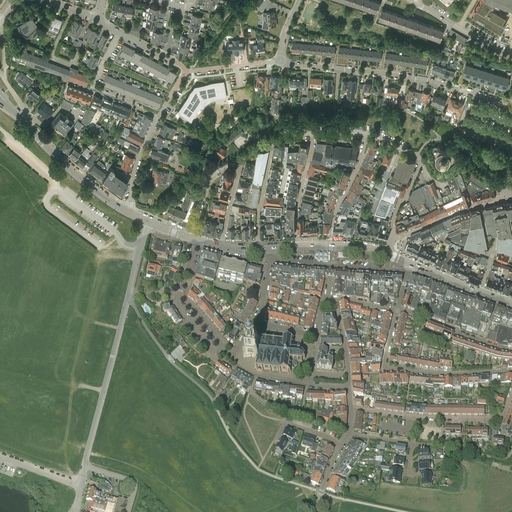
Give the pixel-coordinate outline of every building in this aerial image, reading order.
[(374,0),(363,0),(361,7),(376,12),(380,2),(374,0)] [(511,0),(481,0),(472,16),(476,19),(477,17),(484,21),(484,23),(494,29),(501,33),(504,27),(505,26),(506,24),(503,22),(504,21),(505,18),(506,17),(500,13),(503,4),(511,7),(511,0)] [(124,4),(125,2),(122,1),(122,5),(117,4),(116,9),(117,9),(116,14),(115,13),(115,14),(116,15),(116,14),(121,15),(123,4),(124,4)] [(131,7),(127,6),(126,11),(127,11),(126,16),(131,17),(133,7),(133,8),(134,4),(132,3),(131,7)] [(379,19),(394,25),(398,14),(382,9),(379,19)] [(148,12),(147,11),(147,12),(148,13),(147,17),(148,17),(158,19),(157,20),(160,21),(160,19),(157,18),(158,14),(153,13),(152,13),(148,13),(148,12)] [(274,12),(267,13),(267,12),(262,13),(263,21),(262,28),(268,29),(269,26),(276,26),(275,17),(274,17),(274,12)] [(200,22),(201,22),(201,21),(200,21),(201,16),(192,14),(192,13),(188,13),(188,15),(192,15),(191,20),(196,21),(196,20),(200,21),(200,22)] [(413,19),(398,14),(394,25),(410,30),(413,19)] [(31,32),(37,26),(31,17),(18,24),(19,28),(21,31),(23,34),(26,36),(27,36),(28,37),(32,33),(31,32)] [(58,21),(57,20),(56,20),(57,19),(53,18),(51,24),(52,24),(49,32),(55,34),(61,21),(59,20),(58,21)] [(410,30),(425,35),(429,25),(413,19),(410,30)] [(73,32),(71,36),(77,39),(83,27),(80,25),(80,24),(74,21),(69,31),(73,32)] [(154,28),(155,24),(150,22),(150,23),(146,22),(146,21),(145,21),(145,22),(146,22),(145,27),(154,29),(154,30),(158,31),(158,28),(154,28)] [(198,32),(199,32),(199,31),(198,30),(199,26),(188,24),(189,23),(186,22),(186,24),(189,25),(188,29),(194,30),(198,31),(198,32)] [(444,30),(429,25),(425,35),(441,40),(444,30)] [(88,40),(93,30),(88,27),(83,37),(88,40)] [(99,34),(93,30),(88,40),(94,43),(91,47),(94,49),(97,43),(95,41),(99,34)] [(181,36),(180,40),(185,41),(190,42),(190,43),(191,43),(191,42),(190,41),(191,37),(182,35),(182,34),(178,33),(177,35),(181,36)] [(108,47),(104,45),(108,38),(102,35),(97,45),(103,48),(102,49),(106,51),(108,47)] [(151,35),(150,35),(150,36),(151,36),(150,41),(160,43),(159,44),(165,45),(166,43),(160,42),(161,38),(156,36),(156,37),(151,36),(151,35)] [(262,39),(262,36),(256,37),(257,43),(249,44),(251,54),(255,53),(255,51),(259,51),(264,51),(263,42),(264,42),(264,39),(262,39)] [(233,41),(227,41),(228,53),(234,52),(234,53),(238,53),(243,53),(242,40),(237,40),(233,40),(233,41)] [(176,43),(175,45),(179,46),(178,50),(183,51),(183,50),(188,51),(188,52),(189,51),(188,51),(189,47),(178,45),(178,44),(176,43)] [(302,53),(303,44),(292,43),(292,52),(302,53)] [(314,45),(303,44),(302,53),(313,54),(313,48),(314,45)] [(122,49),(119,55),(124,58),(129,48),(123,45),(122,45),(120,48),(122,49)] [(313,54),(323,55),(324,50),(324,46),(314,45),(313,48),(313,54)] [(335,47),(324,46),(324,50),(323,55),(334,56),(335,47)] [(338,56),(349,58),(350,49),(339,47),(338,56)] [(129,48),(124,58),(131,61),(134,55),(132,54),(134,51),(129,48)] [(360,50),(350,49),(349,58),(359,59),(360,50)] [(14,59),(47,71),(50,64),(32,57),(32,55),(18,50),(14,59)] [(359,59),(370,60),(371,51),(360,50),(359,59)] [(87,58),(85,62),(87,63),(87,64),(94,68),(98,59),(96,57),(97,54),(91,51),(89,54),(91,55),(91,56),(89,59),(87,58)] [(134,55),(131,61),(136,64),(141,54),(134,51),(132,54),(134,55)] [(382,52),(371,51),(370,60),(381,61),(382,52)] [(385,62),(395,63),(397,54),(386,53),(385,62)] [(141,54),(136,64),(142,67),(145,61),(144,61),(146,57),(141,54)] [(407,56),(397,54),(395,63),(406,65),(407,56)] [(406,65),(416,66),(418,58),(407,56),(406,65)] [(145,61),(142,67),(147,70),(152,60),(146,57),(144,61),(145,61)] [(428,59),(418,58),(416,66),(427,68),(428,59)] [(431,71),(435,73),(438,65),(441,59),(438,58),(438,60),(436,64),(434,63),(431,71)] [(152,60),(147,70),(153,73),(157,68),(155,67),(157,63),(152,60)] [(440,66),(438,65),(435,73),(439,74),(444,62),(442,62),(440,66)] [(157,68),(153,73),(158,76),(163,66),(157,63),(155,67),(157,68)] [(447,68),(446,68),(446,70),(444,74),(444,76),(448,77),(453,63),(451,63),(450,65),(448,65),(447,68)] [(453,63),(448,77),(452,79),(457,65),(453,63)] [(69,71),(50,64),(47,71),(86,86),(89,77),(77,73),(78,70),(71,67),(69,71)] [(462,76),(478,80),(481,69),(466,64),(462,76)] [(163,66),(158,76),(165,79),(168,74),(166,73),(168,69),(163,66)] [(168,74),(165,79),(171,83),(176,73),(168,69),(166,73),(168,74)] [(496,74),(481,69),(478,80),(493,85),(496,74)] [(18,71),(15,75),(17,77),(15,79),(21,83),(20,85),(24,88),(25,87),(26,87),(31,82),(33,83),(36,79),(31,76),(29,79),(20,72),(20,73),(18,71)] [(510,78),(496,74),(493,85),(508,90),(509,84),(508,84),(510,78)] [(104,86),(109,88),(113,78),(106,75),(104,82),(105,82),(104,86)] [(265,76),(258,75),(257,81),(257,83),(256,86),(261,86),(261,82),(264,83),(265,76)] [(270,85),(278,86),(279,77),(271,77),(270,85)] [(109,88),(115,90),(119,80),(113,78),(109,88)] [(296,78),(296,86),(296,88),(306,89),(306,78),(296,78)] [(332,79),(324,79),(323,86),(325,86),(324,92),(332,93),(333,87),(331,86),(332,79)] [(115,90),(121,93),(125,83),(119,80),(115,90)] [(347,97),(349,80),(349,81),(346,81),(346,80),(343,80),(342,80),(340,93),(344,94),(344,92),(347,92),(347,95),(347,97)] [(356,81),(349,80),(347,97),(348,97),(348,98),(353,99),(353,96),(354,96),(356,81)] [(199,89),(194,92),(192,91),(188,96),(188,97),(187,98),(183,104),(182,106),(181,105),(177,111),(190,120),(191,118),(191,117),(192,115),(193,114),(194,112),(195,111),(196,110),(197,109),(198,107),(199,106),(201,105),(202,104),(203,103),(205,102),(206,101),(208,101),(209,100),(211,99),(212,99),(214,98),(216,98),(217,98),(219,97),(221,97),(222,97),(224,97),(226,97),(223,82),(216,83),(216,84),(214,84),(207,85),(208,85),(205,86),(205,85),(199,86),(199,89)] [(365,82),(365,84),(360,84),(359,88),(364,89),(364,90),(364,94),(369,94),(369,91),(370,91),(371,83),(365,82)] [(125,83),(121,93),(127,95),(131,85),(125,83)] [(373,85),(372,93),(381,94),(381,96),(383,97),(384,97),(384,94),(384,92),(382,92),(382,85),(377,84),(376,86),(373,85)] [(137,88),(131,85),(127,95),(133,98),(137,88)] [(387,92),(384,92),(384,94),(384,97),(386,97),(387,97),(387,94),(390,94),(389,100),(389,103),(391,104),(392,99),(393,86),(388,86),(387,92)] [(140,100),(144,90),(137,88),(133,98),(140,100)] [(41,96),(33,89),(30,93),(29,92),(28,92),(26,94),(26,95),(27,95),(27,96),(36,103),(41,96)] [(79,99),(82,91),(77,89),(73,101),(75,102),(76,98),(79,99)] [(414,97),(417,97),(414,96),(415,90),(409,89),(408,93),(407,93),(406,97),(407,97),(406,101),(413,102),(414,97)] [(150,93),(144,90),(140,100),(146,103),(150,93)] [(278,110),(279,101),(279,98),(280,98),(280,95),(281,91),(275,91),(274,98),(272,97),(271,110),(278,110)] [(417,97),(416,103),(421,104),(421,100),(428,102),(428,101),(429,102),(431,96),(429,96),(429,93),(423,91),(422,98),(417,97)] [(86,101),(89,102),(92,94),(87,92),(82,105),(84,105),(86,101)] [(152,105),(156,95),(150,93),(146,103),(152,105)] [(431,103),(437,104),(440,96),(434,94),(431,103)] [(90,105),(98,108),(102,99),(99,98),(99,97),(94,95),(91,103),(90,105)] [(162,98),(156,95),(152,105),(158,108),(162,98)] [(440,96),(437,104),(443,106),(446,98),(440,96)] [(452,112),(454,108),(454,107),(456,103),(457,100),(450,98),(447,106),(448,106),(446,110),(452,112)] [(112,102),(107,100),(104,109),(104,110),(103,111),(107,112),(108,110),(112,102)] [(454,107),(454,108),(460,111),(463,103),(457,100),(456,103),(454,107)] [(306,103),(295,102),(295,113),(306,113),(306,103)] [(52,110),(43,103),(37,110),(46,117),(52,110)] [(109,113),(113,114),(116,107),(117,104),(113,103),(109,113)] [(121,108),(121,106),(117,104),(116,107),(113,114),(113,116),(117,118),(120,111),(121,108)] [(126,107),(121,106),(121,108),(120,111),(117,118),(121,120),(122,117),(122,116),(123,114),(125,110),(125,108),(126,107)] [(122,117),(121,120),(125,122),(130,109),(126,107),(125,108),(125,110),(123,114),(122,116),(122,117)] [(65,117),(59,113),(51,123),(56,127),(55,128),(59,131),(59,130),(64,134),(68,128),(69,129),(73,124),(72,123),(67,119),(69,116),(67,114),(65,117)] [(137,117),(138,117),(141,119),(145,121),(148,123),(150,123),(153,119),(144,115),(143,117),(138,115),(137,117)] [(148,128),(150,123),(148,123),(145,121),(141,119),(138,117),(136,121),(140,123),(148,128)] [(77,121),(73,127),(79,130),(83,125),(77,121)] [(135,124),(134,126),(140,129),(146,132),(148,128),(140,123),(136,121),(135,124)] [(164,123),(162,128),(174,134),(176,130),(164,123)] [(124,126),(124,127),(121,131),(127,134),(126,138),(140,145),(144,137),(130,130),(127,128),(124,126)] [(145,136),(146,132),(140,129),(134,126),(133,128),(137,130),(136,132),(145,136)] [(172,137),(174,134),(162,128),(160,132),(172,139),(172,137)] [(243,133),(239,128),(228,137),(231,142),(243,133)] [(71,140),(72,138),(76,134),(74,132),(70,137),(67,141),(65,139),(59,147),(63,150),(67,145),(71,140)] [(183,137),(179,136),(179,135),(177,139),(181,141),(185,143),(189,145),(190,142),(187,140),(183,137)] [(158,136),(156,141),(167,145),(169,140),(165,139),(158,136)] [(67,145),(63,150),(67,153),(73,145),(76,141),(72,138),(71,140),(67,145)] [(139,148),(124,141),(123,144),(128,146),(128,145),(129,146),(128,149),(136,153),(139,148)] [(173,147),(172,147),(173,147),(172,149),(178,151),(179,150),(181,151),(183,146),(175,142),(174,145),(173,147)] [(316,164),(319,165),(320,163),(324,164),(324,165),(325,165),(325,160),(324,160),(326,144),(317,143),(314,150),(310,162),(316,164)] [(325,160),(325,165),(334,166),(335,162),(342,163),(355,164),(357,149),(336,146),(336,143),(330,143),(330,145),(326,144),(324,160),(325,160)] [(224,147),(220,144),(214,153),(222,158),(226,151),(223,148),(224,147)] [(301,144),(299,150),(307,152),(309,144),(301,144)] [(371,144),(368,150),(375,154),(378,147),(371,144)] [(272,155),(283,156),(287,156),(288,151),(288,146),(284,146),(284,148),(274,148),(272,155)] [(91,163),(97,155),(100,151),(95,147),(93,152),(87,160),(84,158),(90,151),(86,148),(82,153),(75,161),(86,170),(91,163)] [(169,154),(152,147),(149,155),(166,161),(169,154)] [(80,153),(73,148),(68,154),(75,160),(80,153)] [(307,152),(299,150),(288,151),(287,156),(287,159),(292,160),(305,163),(307,152)] [(373,159),(375,154),(368,150),(366,156),(373,159)] [(257,153),(253,181),(253,182),(262,183),(263,178),(265,170),(269,151),(257,153)] [(392,156),(386,153),(382,163),(389,165),(392,156)] [(126,154),(123,160),(131,163),(134,157),(126,154)] [(376,160),(373,159),(366,156),(362,164),(372,168),(376,160)] [(403,179),(407,181),(415,162),(408,159),(402,156),(393,174),(391,174),(389,179),(401,184),(403,179)] [(88,171),(93,174),(97,168),(99,164),(100,163),(99,162),(99,161),(98,160),(96,164),(93,162),(88,171)] [(131,163),(123,160),(121,166),(129,169),(131,163)] [(292,162),(296,163),(295,168),(294,170),(302,172),(305,163),(292,160),(292,162)] [(97,177),(102,169),(104,165),(99,161),(99,162),(100,163),(99,164),(97,168),(93,174),(97,177)] [(254,165),(246,162),(244,172),(243,176),(247,177),(248,173),(252,174),(254,165)] [(314,174),(317,175),(319,176),(320,170),(325,171),(326,166),(319,165),(316,164),(310,162),(307,173),(310,173),(314,174)] [(358,173),(367,177),(369,179),(374,169),(372,168),(362,164),(358,173)] [(113,169),(110,166),(108,170),(109,171),(102,181),(111,187),(120,193),(121,192),(128,184),(112,173),(114,169),(113,169)] [(325,171),(338,174),(339,170),(326,166),(325,171)] [(102,169),(97,177),(102,181),(106,172),(102,169)] [(163,172),(153,170),(151,179),(156,180),(157,181),(158,182),(159,182),(160,181),(166,183),(168,173),(163,172)] [(339,170),(338,174),(342,176),(341,177),(341,178),(348,180),(350,174),(347,172),(341,170),(339,170)] [(355,179),(364,183),(367,177),(358,173),(355,179)] [(227,176),(224,175),(222,181),(226,182),(225,183),(224,182),(222,189),(230,191),(231,185),(231,184),(232,179),(227,178),(227,176)] [(461,196),(465,205),(471,203),(461,175),(454,177),(455,178),(456,182),(457,182),(459,189),(460,193),(461,195),(461,196)] [(470,194),(472,203),(494,198),(492,188),(474,177),(471,180),(466,186),(470,194)] [(455,198),(461,195),(460,193),(459,189),(457,182),(456,182),(455,178),(447,181),(452,191),(455,198)] [(355,179),(353,184),(362,188),(364,183),(355,179)] [(249,192),(250,190),(252,183),(239,180),(233,200),(246,203),(249,192)] [(336,180),(335,182),(334,184),(338,185),(345,189),(346,184),(336,180)] [(398,195),(399,195),(402,196),(406,187),(387,180),(379,201),(376,209),(375,214),(383,217),(383,216),(386,217),(385,221),(388,222),(390,217),(391,214),(397,197),(397,196),(398,195)] [(261,188),(262,183),(253,182),(253,181),(252,181),(251,190),(250,190),(246,203),(246,204),(257,207),(261,188)] [(440,198),(441,197),(438,189),(435,190),(432,182),(427,184),(431,194),(437,208),(444,204),(443,203),(443,202),(441,200),(440,200),(440,198)] [(339,196),(340,193),(342,194),(345,189),(338,185),(334,184),(332,189),(333,190),(332,191),(332,193),(339,196)] [(360,193),(362,188),(353,184),(350,188),(351,189),(360,193)] [(431,194),(427,184),(420,187),(423,198),(431,194)] [(288,186),(287,191),(297,194),(299,188),(298,188),(297,187),(288,186)] [(266,187),(265,195),(269,195),(275,195),(277,189),(266,187)] [(424,208),(427,207),(425,201),(424,201),(423,198),(420,187),(412,191),(409,199),(414,207),(422,203),(424,208)] [(449,200),(455,198),(452,191),(450,193),(448,187),(444,188),(447,195),(448,197),(449,200)] [(360,193),(351,189),(350,191),(349,191),(349,192),(348,194),(357,198),(361,200),(363,198),(359,196),(360,193)] [(175,207),(172,213),(171,215),(171,216),(183,221),(186,212),(186,211),(191,200),(195,201),(197,196),(187,192),(182,203),(181,204),(174,201),(173,204),(178,206),(177,208),(175,207)] [(329,193),(327,197),(327,198),(330,199),(336,201),(339,196),(332,193),(329,193)] [(346,197),(346,198),(351,200),(355,202),(357,203),(356,202),(356,200),(362,203),(364,201),(361,200),(357,198),(348,194),(348,195),(347,195),(347,196),(347,197),(346,197)] [(430,212),(429,212),(434,219),(441,215),(437,208),(431,194),(423,198),(424,201),(425,201),(427,207),(430,212)] [(265,195),(264,204),(265,204),(273,205),(282,206),(282,204),(283,197),(276,196),(275,195),(269,195),(265,195)] [(443,202),(443,203),(449,200),(448,197),(447,195),(441,197),(440,198),(440,200),(441,200),(443,202)] [(461,196),(461,195),(455,198),(460,208),(465,205),(461,196)] [(288,197),(286,207),(287,207),(295,208),(296,199),(288,197)] [(304,198),(303,197),(300,213),(303,212),(309,213),(310,201),(310,200),(304,198)] [(336,201),(330,199),(327,198),(325,203),(335,206),(336,201)] [(346,198),(342,204),(350,207),(350,208),(352,209),(354,203),(346,198)] [(460,208),(455,198),(449,200),(454,210),(460,208)] [(443,203),(444,204),(448,213),(454,210),(449,200),(443,203)] [(218,212),(220,212),(221,212),(222,213),(224,214),(227,205),(212,201),(210,209),(209,209),(214,211),(216,211),(218,212)] [(511,201),(511,202),(501,204),(499,204),(492,206),(493,206),(485,208),(485,207),(484,208),(483,209),(483,211),(488,233),(487,233),(488,236),(491,236),(491,235),(498,234),(498,235),(503,236),(505,236),(511,236),(511,201)] [(359,216),(364,207),(357,203),(355,202),(354,203),(352,209),(350,208),(349,210),(348,213),(349,214),(358,216),(359,216)] [(407,203),(406,203),(407,206),(409,210),(412,218),(412,219),(412,220),(419,217),(419,216),(417,213),(414,214),(409,202),(407,203)] [(172,213),(175,207),(166,204),(164,208),(168,210),(166,213),(171,215),(172,213)] [(263,204),(262,213),(281,214),(282,206),(273,205),(265,204),(264,204),(263,204)] [(331,216),(333,211),(327,210),(324,209),(324,211),(322,211),(322,210),(324,204),(319,204),(319,207),(318,211),(318,212),(318,215),(318,221),(317,226),(317,232),(323,231),(329,231),(329,230),(331,219),(331,216)] [(347,213),(348,213),(349,210),(350,208),(350,207),(342,204),(338,210),(342,212),(346,213),(347,213)] [(441,215),(448,213),(444,204),(437,208),(441,215)] [(238,218),(238,213),(239,207),(232,205),(231,209),(230,214),(229,217),(238,218)] [(294,214),(295,208),(287,207),(286,213),(287,213),(287,227),(287,234),(294,233),(294,214)] [(468,232),(467,237),(463,248),(485,252),(488,252),(487,249),(482,225),(483,225),(482,222),(480,211),(480,210),(478,209),(477,209),(477,210),(471,212),(470,224),(470,228),(469,228),(469,231),(468,232)] [(342,212),(342,215),(337,213),(335,217),(334,222),(332,232),(337,232),(342,232),(344,226),(345,223),(347,213),(346,213),(342,212)] [(424,215),(419,217),(422,224),(428,221),(434,219),(429,212),(424,215)] [(467,237),(468,232),(469,231),(469,228),(470,228),(470,224),(471,212),(468,213),(465,213),(460,215),(461,222),(461,225),(455,229),(454,230),(453,230),(448,232),(448,231),(444,241),(446,242),(447,240),(451,242),(456,244),(456,245),(460,246),(460,247),(463,248),(467,237)] [(344,226),(342,232),(352,233),(354,227),(355,223),(356,221),(357,222),(358,216),(349,214),(348,213),(347,213),(345,223),(344,226)] [(453,225),(461,222),(460,215),(459,215),(457,216),(456,216),(451,218),(453,225)] [(236,228),(238,218),(229,217),(226,236),(235,237),(236,228)] [(405,223),(407,229),(415,226),(412,220),(412,219),(410,219),(409,217),(403,219),(405,223)] [(412,220),(415,226),(419,225),(420,225),(422,224),(419,217),(412,220)] [(238,237),(242,237),(243,227),(243,224),(244,219),(241,219),(238,218),(236,228),(235,237),(238,237)] [(354,233),(369,235),(373,221),(360,218),(358,224),(357,225),(354,233)] [(447,229),(448,231),(448,232),(453,230),(454,230),(455,229),(454,226),(454,225),(453,225),(451,218),(443,221),(447,229)] [(269,220),(269,221),(269,223),(265,223),(265,227),(266,235),(275,233),(274,223),(274,220),(273,220),(273,219),(269,220)] [(373,220),(373,221),(369,235),(378,236),(387,239),(389,233),(389,223),(389,222),(388,222),(386,228),(380,227),(381,223),(373,220)] [(308,221),(303,222),(304,233),(317,232),(317,226),(318,221),(308,221)] [(444,241),(448,231),(447,229),(443,221),(435,225),(434,225),(430,227),(434,235),(436,234),(438,239),(440,239),(444,241)] [(210,226),(208,234),(214,235),(216,228),(217,223),(211,222),(210,226)] [(398,233),(407,229),(405,223),(397,226),(396,227),(398,233)] [(202,233),(208,234),(210,226),(206,225),(205,226),(204,226),(202,233)] [(429,227),(424,230),(428,239),(429,241),(434,239),(429,227)] [(428,239),(424,230),(420,231),(424,239),(424,241),(425,243),(429,241),(428,239)] [(413,240),(419,238),(420,241),(423,240),(422,240),(424,239),(420,231),(410,235),(411,237),(408,243),(405,250),(416,254),(419,247),(420,244),(413,240)] [(511,236),(505,236),(503,236),(498,235),(497,235),(497,242),(496,251),(500,252),(503,253),(509,255),(511,255),(511,236)] [(433,250),(428,260),(434,262),(438,253),(439,250),(440,247),(444,241),(440,239),(439,242),(438,244),(436,243),(435,245),(433,250)] [(170,244),(154,241),(151,256),(168,259),(170,244)] [(445,256),(441,265),(450,269),(453,260),(450,259),(453,251),(456,253),(458,249),(459,249),(460,247),(460,246),(456,245),(456,244),(451,242),(446,254),(445,256)] [(182,246),(175,245),(173,255),(172,261),(177,262),(178,255),(180,255),(182,246)] [(417,255),(423,257),(426,250),(427,248),(424,247),(424,249),(421,247),(417,255)] [(427,247),(427,248),(426,250),(423,257),(428,260),(433,250),(427,247)] [(221,255),(203,250),(196,275),(214,280),(221,255)] [(438,253),(434,262),(441,265),(445,256),(446,254),(439,250),(438,253)] [(464,251),(462,257),(460,262),(456,271),(461,274),(467,260),(469,257),(469,256),(470,254),(464,251)] [(507,262),(509,255),(503,253),(503,254),(499,252),(497,259),(507,262)] [(321,255),(319,253),(314,257),(319,262),(321,260),(323,262),(328,262),(328,253),(323,253),(321,255)] [(475,259),(471,268),(467,276),(466,278),(465,279),(479,285),(480,283),(482,278),(482,277),(485,271),(484,271),(486,265),(485,265),(488,259),(482,256),(481,257),(479,256),(479,257),(476,256),(475,256),(476,256),(474,259),(475,259)] [(467,260),(461,274),(467,276),(471,268),(475,259),(474,259),(469,257),(467,260)] [(243,286),(243,282),(246,271),(247,267),(248,266),(222,259),(217,279),(243,286)] [(453,260),(450,269),(456,271),(460,262),(454,259),(453,260)] [(155,278),(156,273),(159,274),(161,267),(158,266),(149,264),(147,271),(146,275),(155,278)] [(276,276),(282,277),(282,275),(282,274),(283,271),(283,267),(274,265),(273,272),(272,279),(276,279),(276,276)] [(502,271),(506,272),(502,281),(499,280),(496,289),(501,291),(509,267),(504,265),(503,268),(502,271)] [(244,281),(248,283),(255,285),(256,284),(259,285),(262,277),(259,278),(261,271),(258,270),(258,269),(250,267),(247,267),(246,271),(244,281)] [(290,281),(290,279),(291,278),(291,276),(292,268),(283,267),(283,271),(282,274),(282,275),(282,277),(281,283),(281,286),(280,289),(285,290),(285,288),(287,288),(287,289),(289,289),(289,290),(290,281)] [(511,281),(511,268),(509,267),(501,291),(508,293),(511,281)] [(300,269),(292,268),(291,276),(291,278),(295,278),(294,283),(294,287),(293,291),(297,292),(297,290),(298,288),(298,285),(298,283),(300,269)] [(485,285),(492,287),(496,275),(495,274),(496,272),(495,271),(495,270),(491,268),(485,285)] [(317,294),(316,296),(320,297),(321,294),(321,292),(322,292),(324,284),(323,284),(324,279),(325,280),(325,277),(324,277),(325,274),(326,274),(326,275),(327,275),(328,272),(328,271),(321,271),(320,279),(319,283),(319,285),(319,286),(319,287),(318,289),(318,291),(317,294)] [(335,281),(344,282),(356,283),(356,279),(356,274),(335,272),(335,278),(335,281)] [(356,285),(363,285),(364,274),(356,274),(356,279),(356,283),(356,285)] [(371,275),(364,274),(363,285),(370,286),(371,275)] [(371,275),(370,286),(370,293),(374,293),(373,303),(377,304),(377,297),(377,293),(378,284),(379,275),(371,275)] [(497,276),(496,275),(492,287),(496,289),(499,280),(500,277),(497,276)] [(385,276),(385,285),(385,295),(385,301),(388,301),(388,298),(395,300),(396,296),(397,296),(401,283),(402,283),(402,276),(385,276)] [(414,288),(417,289),(420,279),(411,277),(409,286),(408,287),(409,287),(406,296),(410,297),(412,290),(413,290),(414,288)] [(423,288),(425,281),(420,279),(417,289),(416,291),(416,293),(418,294),(420,289),(422,290),(423,288)] [(335,296),(344,296),(344,282),(335,281),(335,296)] [(431,283),(425,281),(423,288),(422,290),(422,293),(421,295),(420,300),(425,302),(428,295),(432,283),(431,283)] [(356,283),(344,282),(344,296),(349,297),(354,298),(355,294),(356,285),(356,283)] [(433,296),(433,297),(437,285),(432,283),(428,295),(432,296),(429,303),(431,304),(433,300),(432,300),(433,296)] [(381,294),(385,295),(385,285),(378,284),(377,293),(377,297),(377,304),(380,305),(381,294)] [(440,297),(443,287),(437,285),(433,297),(433,296),(432,300),(433,300),(431,304),(428,310),(434,313),(438,302),(440,297)] [(440,314),(445,298),(449,290),(443,287),(440,297),(438,302),(434,313),(433,314),(432,318),(437,320),(440,314)] [(198,303),(201,300),(198,298),(201,294),(195,288),(188,296),(194,302),(196,300),(198,303)] [(456,292),(449,290),(445,298),(453,301),(456,292)] [(467,304),(469,297),(458,293),(456,292),(453,301),(450,308),(451,308),(448,316),(447,317),(457,321),(460,322),(464,313),(464,314),(467,304)] [(411,309),(416,311),(417,307),(418,304),(419,303),(420,300),(421,295),(418,294),(416,293),(414,298),(413,301),(410,309),(411,309)] [(198,303),(197,304),(201,309),(205,305),(212,299),(214,298),(216,296),(214,294),(213,296),(211,297),(209,299),(208,298),(207,299),(205,297),(203,299),(203,298),(201,300),(198,303)] [(216,299),(215,298),(216,297),(216,296),(214,298),(212,299),(205,305),(201,309),(205,313),(211,308),(214,306),(211,303),(214,301),(216,299)] [(414,298),(410,297),(406,296),(403,307),(410,309),(413,301),(414,298)] [(464,313),(460,322),(461,322),(461,325),(477,331),(480,323),(486,326),(488,320),(489,320),(489,319),(490,317),(492,311),(494,307),(493,306),(469,297),(467,304),(464,314),(464,313)] [(317,307),(319,301),(309,298),(308,301),(310,301),(309,305),(317,307)] [(248,305),(255,309),(257,303),(250,300),(248,305)] [(361,311),(361,308),(362,306),(348,303),(339,303),(339,305),(340,309),(341,312),(341,314),(349,313),(350,313),(352,313),(352,309),(358,310),(361,311)] [(418,304),(417,307),(416,311),(422,313),(424,307),(423,306),(422,307),(421,307),(422,306),(418,304)] [(169,312),(172,318),(178,314),(173,307),(172,306),(170,308),(169,305),(167,306),(165,306),(164,307),(163,307),(163,308),(163,310),(163,311),(164,312),(165,313),(166,313),(168,313),(169,312)] [(248,305),(245,311),(252,314),(255,309),(248,305)] [(309,306),(307,311),(308,312),(315,314),(316,314),(316,312),(317,307),(309,305),(309,306)] [(205,313),(209,318),(218,311),(220,308),(219,307),(214,311),(211,308),(205,313)] [(499,325),(504,310),(496,307),(495,310),(493,316),(491,323),(499,326),(499,325)] [(222,310),(220,308),(218,311),(209,318),(213,323),(219,317),(217,315),(219,313),(222,310)] [(367,316),(370,317),(371,311),(361,308),(361,311),(360,314),(360,315),(367,316)] [(307,311),(302,310),(301,312),(300,317),(300,320),(304,321),(303,323),(304,323),(303,327),(312,329),(316,314),(315,314),(308,312),(307,311)] [(499,325),(499,326),(499,327),(498,327),(497,336),(495,343),(500,345),(502,337),(511,313),(504,310),(499,325)] [(248,320),(252,314),(245,311),(242,316),(248,320)] [(221,320),(219,317),(213,323),(217,327),(228,318),(230,316),(231,314),(229,313),(227,316),(221,320)] [(352,320),(350,313),(349,313),(341,314),(343,321),(352,320)] [(380,317),(382,318),(381,321),(382,321),(390,323),(391,323),(392,316),(383,314),(381,313),(380,317)] [(509,341),(511,332),(511,313),(502,337),(500,345),(501,345),(507,346),(509,341)] [(182,321),(178,314),(172,318),(176,324),(182,321)] [(440,314),(437,320),(445,323),(447,317),(448,316),(446,316),(446,317),(440,314)] [(229,319),(231,317),(230,316),(228,318),(217,327),(221,332),(227,327),(225,324),(227,323),(227,322),(230,320),(229,319)] [(245,325),(248,320),(242,316),(239,321),(245,325)] [(300,320),(300,317),(294,316),(292,324),(298,326),(300,320)] [(323,325),(322,330),(328,331),(329,329),(335,329),(335,330),(337,331),(338,330),(337,327),(336,327),(334,327),(334,324),(336,324),(334,316),(323,316),(323,325)] [(353,320),(352,320),(343,321),(345,332),(345,333),(356,333),(353,320)] [(244,325),(238,321),(227,340),(234,344),(236,339),(234,337),(240,326),(242,328),(244,325)] [(435,334),(438,327),(429,324),(426,330),(434,333),(435,334)] [(380,331),(388,333),(389,328),(374,325),(373,327),(380,328),(380,331)] [(496,326),(493,333),(489,332),(486,340),(495,343),(497,336),(498,327),(496,326)] [(445,330),(438,327),(435,334),(442,337),(445,330)] [(327,337),(328,331),(322,330),(321,335),(321,339),(320,345),(342,346),(339,335),(336,335),(336,337),(327,337)] [(453,333),(445,330),(442,337),(451,340),(453,333)] [(258,345),(257,345),(248,344),(246,343),(245,344),(246,345),(245,356),(243,357),(244,358),(246,357),(255,358),(255,359),(256,359),(257,359),(257,362),(255,362),(255,363),(257,363),(256,368),(254,367),(254,368),(256,369),(256,371),(257,371),(262,372),(263,371),(263,370),(270,370),(270,372),(271,372),(271,370),(273,371),(273,372),(273,371),(277,372),(278,372),(278,371),(280,371),(279,373),(281,373),(281,371),(288,372),(288,374),(289,374),(289,372),(290,372),(290,371),(289,371),(289,369),(291,369),(291,368),(294,368),(294,366),(297,366),(297,362),(298,362),(298,361),(301,361),(301,362),(302,362),(302,361),(304,359),(305,359),(304,358),(304,355),(306,355),(305,354),(304,354),(302,352),(303,351),(302,351),(300,351),(299,350),(298,350),(299,349),(300,349),(299,348),(298,348),(297,347),(298,346),(297,346),(297,347),(295,347),(295,346),(295,345),(295,344),(294,343),(293,343),(292,343),(292,340),(294,340),(294,339),(292,339),(288,338),(284,338),(283,338),(283,340),(282,340),(282,342),(274,341),(274,339),(274,338),(274,336),(260,334),(259,339),(258,339),(258,340),(257,340),(257,341),(257,342),(258,342),(258,345)] [(395,340),(408,342),(411,343),(412,341),(402,339),(403,336),(396,335),(395,340)] [(457,345),(460,338),(454,336),(452,343),(457,345)] [(372,350),(383,352),(384,346),(375,344),(374,344),(373,343),(371,343),(369,350),(372,350)] [(327,350),(319,348),(318,360),(316,368),(332,370),(333,361),(333,360),(333,356),(333,355),(329,355),(328,355),(328,357),(327,357),(327,350)] [(382,358),(383,352),(372,350),(372,357),(374,357),(376,358),(381,358),(382,358)] [(222,364),(218,361),(215,365),(220,368),(219,370),(227,376),(231,370),(225,366),(225,365),(223,364),(223,365),(222,364)] [(235,381),(239,383),(244,374),(236,369),(232,376),(236,379),(235,381)] [(253,378),(244,374),(239,383),(243,386),(244,383),(245,384),(243,389),(247,391),(249,388),(248,387),(248,386),(249,386),(253,378)] [(502,383),(497,383),(497,386),(510,387),(510,383),(511,383),(511,375),(511,374),(503,375),(502,383)] [(227,379),(221,375),(211,388),(217,393),(227,379)] [(481,376),(481,377),(479,377),(479,378),(479,379),(479,384),(489,383),(489,382),(491,382),(492,376),(488,376),(488,375),(481,376)] [(433,385),(434,378),(426,377),(426,385),(425,390),(433,390),(433,385)] [(452,388),(452,389),(455,389),(455,392),(461,391),(461,385),(461,377),(452,378),(452,388)] [(439,378),(434,378),(433,385),(433,390),(433,393),(439,394),(443,393),(443,391),(444,391),(444,389),(441,389),(441,383),(440,383),(440,382),(438,382),(439,378)] [(266,392),(266,390),(268,383),(256,381),(255,387),(263,389),(262,391),(266,392)] [(352,389),(364,391),(368,392),(368,388),(364,387),(364,383),(352,383),(352,389)] [(289,398),(291,388),(280,386),(278,394),(283,394),(282,397),(289,398)] [(296,388),(295,396),(302,397),(304,389),(296,388)] [(334,394),(325,393),(324,400),(324,401),(330,401),(330,403),(333,403),(333,402),(333,398),(334,394)] [(339,407),(339,409),(347,410),(346,398),(346,397),(346,393),(334,394),(333,398),(333,402),(341,401),(342,407),(339,407)] [(498,396),(496,403),(503,405),(506,399),(498,396)] [(321,412),(320,417),(319,419),(328,422),(329,418),(332,408),(328,408),(327,412),(322,410),(321,412)] [(334,417),(338,417),(347,417),(347,410),(339,409),(335,409),(334,417)] [(347,418),(347,417),(338,417),(337,420),(341,420),(341,426),(346,427),(347,418)] [(509,428),(511,423),(505,421),(502,427),(502,430),(504,431),(504,429),(506,430),(507,427),(509,428)] [(286,439),(285,440),(291,443),(292,440),(296,434),(287,429),(284,435),(287,437),(286,440),(286,439)] [(305,436),(303,443),(304,443),(304,442),(308,444),(308,445),(313,446),(311,451),(315,453),(319,445),(314,444),(315,439),(305,436)] [(282,453),(287,444),(281,440),(280,443),(279,442),(278,444),(279,444),(276,449),(282,453)] [(353,443),(350,447),(360,448),(359,449),(363,451),(366,446),(363,444),(361,443),(361,442),(360,442),(358,441),(358,442),(357,443),(353,443)] [(326,448),(324,451),(322,456),(329,459),(334,450),(329,447),(329,446),(326,444),(325,448),(326,448)] [(360,455),(363,451),(359,449),(360,448),(350,447),(348,451),(351,451),(357,452),(357,453),(360,455)] [(424,461),(432,460),(432,457),(430,457),(430,450),(428,450),(418,450),(418,458),(423,458),(424,461)] [(348,451),(345,455),(348,455),(355,456),(354,457),(358,459),(360,455),(357,453),(357,452),(351,451),(348,451)] [(355,463),(358,459),(354,457),(355,456),(348,455),(345,455),(343,459),(352,460),(352,461),(355,463)] [(316,462),(318,463),(326,466),(328,462),(320,458),(319,461),(317,459),(316,462)] [(395,458),(394,465),(403,467),(404,459),(395,458)] [(343,459),(340,463),(350,464),(349,465),(352,467),(355,463),(352,461),(352,460),(343,459)] [(324,472),(326,466),(318,463),(316,462),(312,461),(310,466),(313,467),(316,468),(319,470),(319,469),(324,472)] [(314,473),(322,476),(324,472),(319,469),(319,470),(316,468),(313,467),(311,472),(314,473)] [(337,467),(335,471),(344,473),(348,475),(350,471),(347,469),(347,468),(339,467),(337,467)] [(447,468),(445,477),(458,478),(459,470),(447,468)] [(391,470),(389,482),(399,483),(400,472),(398,471),(398,472),(394,472),(394,471),(391,470)] [(312,477),(320,481),(322,476),(314,473),(311,472),(310,471),(309,471),(312,477)] [(318,486),(320,481),(312,477),(308,476),(305,475),(304,478),(307,479),(311,481),(311,482),(318,486)] [(421,476),(422,486),(431,485),(431,482),(434,482),(433,477),(430,478),(430,475),(421,476)] [(340,480),(331,478),(326,490),(334,493),(335,491),(340,493),(341,490),(336,488),(340,480)] [(454,481),(441,479),(440,487),(453,489),(457,489),(458,482),(454,481)] [(110,486),(100,484),(99,490),(108,492),(110,486)] [(90,511),(113,511),(117,500),(95,493),(96,491),(89,488),(85,500),(93,502),(91,509),(90,511)]
